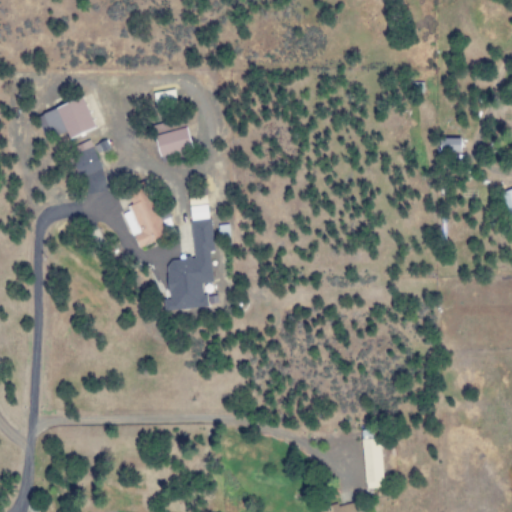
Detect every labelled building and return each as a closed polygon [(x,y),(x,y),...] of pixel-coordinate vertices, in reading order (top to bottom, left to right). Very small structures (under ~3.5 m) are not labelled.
[(152,92),(154,105),(175,103),(173,90),(152,92)] [(35,115),(45,139),(64,131),(67,138),(94,128),(82,96),(35,115)] [(190,148),(184,127),(153,136),(159,157),(190,148)] [(459,138),(438,138),(438,152),(459,151),(459,138)] [(80,144),(83,152),(74,154),(81,176),(99,171),(90,141),(80,144)] [(165,237),(145,182),(126,189),(132,207),(122,211),(135,248),(165,237)] [(511,213),(511,188),(502,191),(507,212),(511,211),(511,213)] [(189,206),(193,258),(164,260),(168,299),(162,300),(163,310),(208,306),(206,283),(211,282),(209,252),(212,252),(208,205),(189,206)] [(381,482),(380,438),(361,439),(362,482),(381,482)] [(357,511),(355,501),(326,508),(327,511),(324,511),(357,511)]
